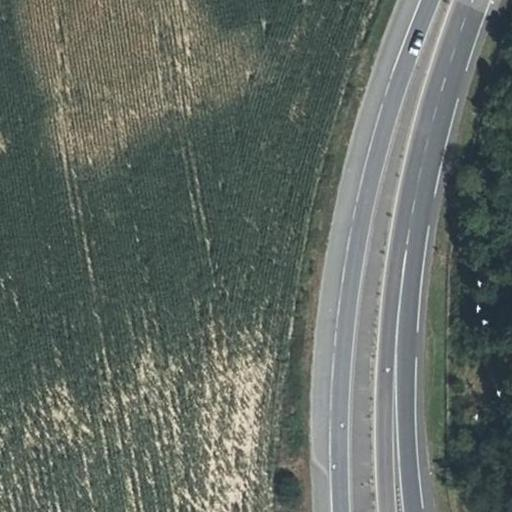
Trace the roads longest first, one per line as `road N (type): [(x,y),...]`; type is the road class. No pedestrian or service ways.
road 1 (primary): [(436,0),(376,179),(344,365),(344,511)]
road 2 (primary): [(387,511),(382,376),(408,193)]
road 3 (motorway): [(415,511),(407,384),(416,226),(408,193)]
road 4 (primary): [(408,193),(444,47),(464,0)]
